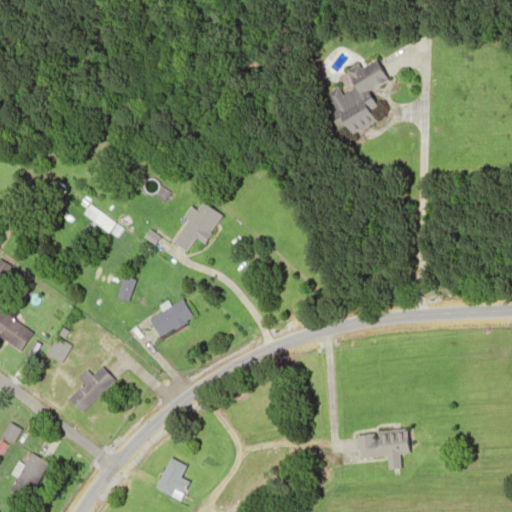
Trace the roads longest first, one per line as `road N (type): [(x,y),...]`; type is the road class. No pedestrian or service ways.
road 1 (residential): [(74,511),(165,409),(250,354),(326,328),(511,310)]
road 2 (residential): [(0,383),(110,466)]
